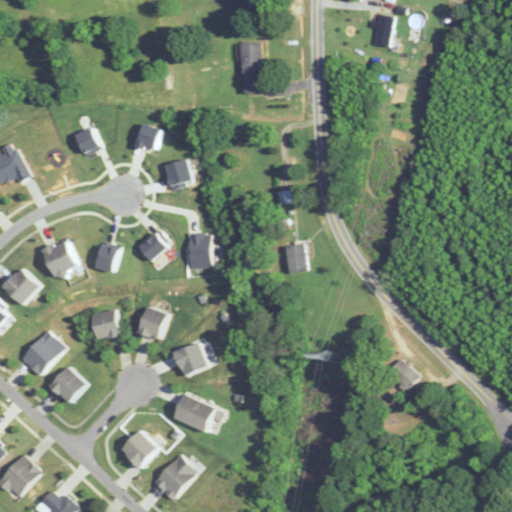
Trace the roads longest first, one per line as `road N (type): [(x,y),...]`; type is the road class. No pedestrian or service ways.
road 1 (residential): [(511,415),(366,270),(343,235),(325,177),(317,0)]
road 2 (residential): [(0,380),(139,511)]
road 3 (residential): [(0,240),(43,210),(125,193)]
